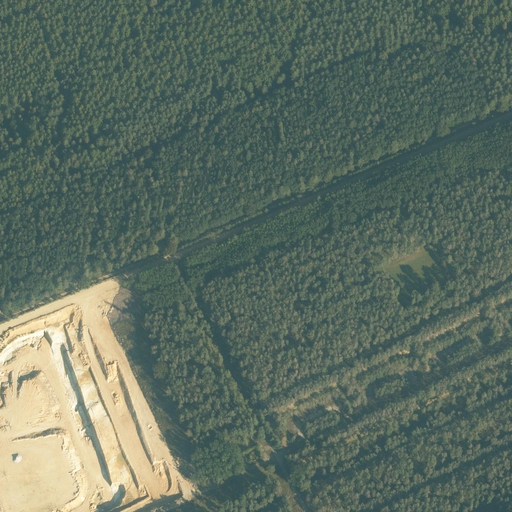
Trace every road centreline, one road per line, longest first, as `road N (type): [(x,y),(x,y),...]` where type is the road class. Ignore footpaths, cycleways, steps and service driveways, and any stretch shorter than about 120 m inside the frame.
road 1 (track): [(0,320),(511,106)]
road 2 (track): [(0,326),(511,113)]
road 3 (track): [(250,410),(467,307),(458,280)]
road 4 (track): [(171,255),(273,455)]
road 5 (track): [(333,182),(255,17)]
road 6 (track): [(273,455),(153,511)]
